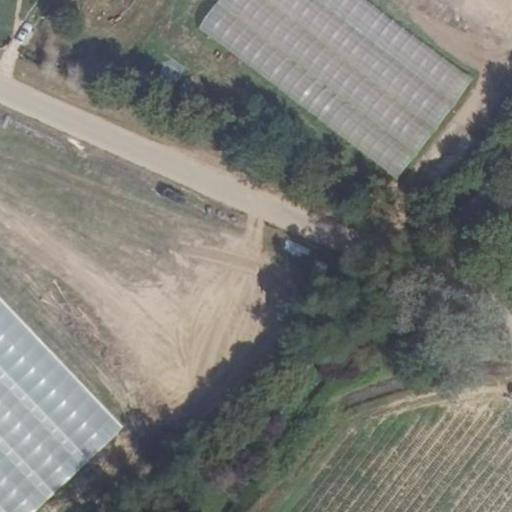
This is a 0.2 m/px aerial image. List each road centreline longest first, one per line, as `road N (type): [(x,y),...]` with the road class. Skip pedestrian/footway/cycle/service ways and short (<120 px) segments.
road 1 (unclassified): [(0,92),(136,144),(359,249)]
road 2 (track): [(433,276),(317,357),(164,511)]
road 3 (unclassified): [(511,336),(433,276),(359,249)]
road 4 (track): [(511,165),(473,209),(410,243),(399,263)]
